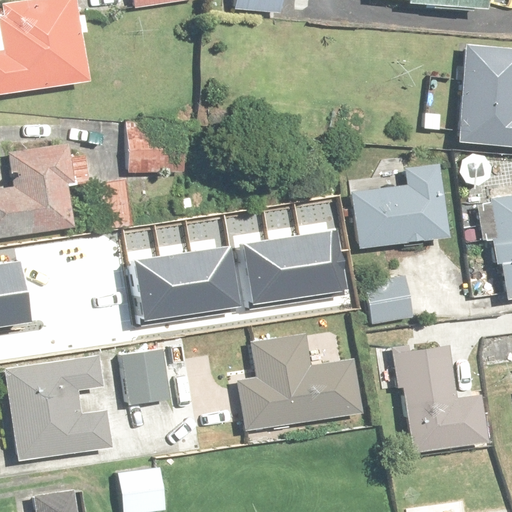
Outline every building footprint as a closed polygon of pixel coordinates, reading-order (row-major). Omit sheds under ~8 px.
[(169,0),(94,0),(99,34),(172,26),(169,0)] [(278,0),(207,0),(203,36),(274,44),(278,0)] [(463,0),(343,0),(342,18),(460,29),(463,0)] [(43,13),(0,18),(0,115),(56,108),(43,13)] [(500,161),(509,65),(437,58),(427,154),(500,161)] [(147,140),(91,145),(95,193),(150,189),(147,140)] [(0,257),(41,254),(37,213),(54,211),(47,160),(0,166),(0,257)] [(378,183),(380,197),(317,206),(326,274),(425,260),(416,192),(410,193),(408,180),(378,183)] [(98,197),(56,201),(62,260),(104,256),(98,197)] [(511,206),(448,215),(464,324),(511,317),(511,206)] [(304,253),(297,213),(246,222),(253,263),(304,253)] [(0,365),(28,364),(27,327),(19,328),(18,311),(46,309),(44,281),(0,283),(0,365)] [(403,320),(399,281),(362,285),(366,324),(403,320)] [(178,301),(110,309),(116,355),(184,347),(178,301)] [(318,344),(216,352),(220,398),(203,400),(208,457),(326,445),(322,400),(322,399),(318,344)] [(416,362),(359,369),(373,476),(423,469),(423,471),(450,466),(440,417),(424,420),(416,362)] [(122,378),(77,383),(83,430),(128,424),(122,378)] [(75,467),(70,432),(47,435),(44,410),(0,414),(0,483),(51,478),(50,471),(75,467)] [(511,410),(489,412),(497,509),(511,507),(511,410)] [(134,511),(131,481),(80,486),(82,511),(134,511)]
